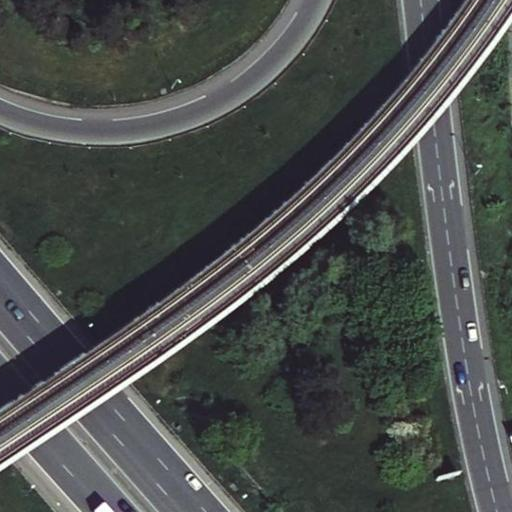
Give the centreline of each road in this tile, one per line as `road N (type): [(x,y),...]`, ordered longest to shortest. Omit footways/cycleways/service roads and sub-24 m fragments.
road 1 (motorway): [(499,511),(473,408),(420,0)]
road 2 (motorway): [(316,0),(267,67),(182,118),(85,131),(0,109)]
road 3 (motorway): [(196,511),(0,289)]
road 4 (motorway): [(0,389),(107,511)]
